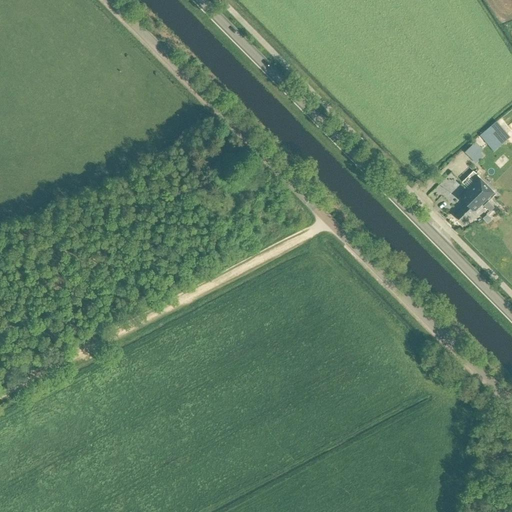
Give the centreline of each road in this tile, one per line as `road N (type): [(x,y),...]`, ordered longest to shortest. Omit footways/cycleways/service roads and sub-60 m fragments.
road 1 (unclassified): [(511,405),(110,0)]
road 2 (secondary): [(511,315),(199,0)]
road 3 (track): [(0,395),(331,223)]
